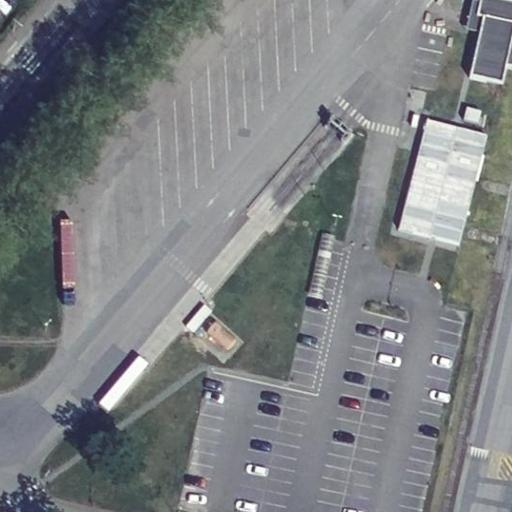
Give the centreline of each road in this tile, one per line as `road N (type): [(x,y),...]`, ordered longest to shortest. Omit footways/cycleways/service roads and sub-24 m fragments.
road 1 (unknown): [(101,346),(80,220),(93,167),(226,0)]
road 2 (unknown): [(477,511),(511,369)]
road 3 (tertiary): [(0,100),(85,0)]
